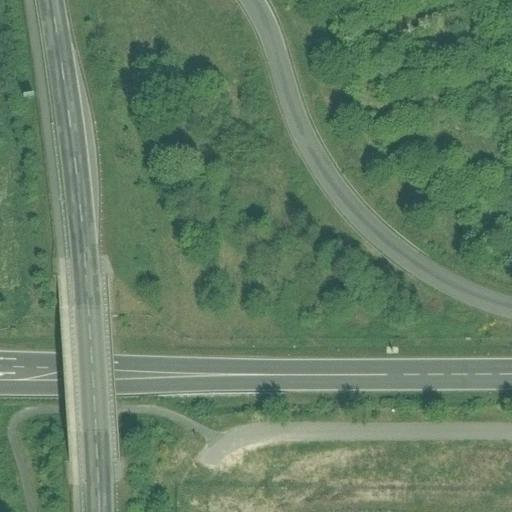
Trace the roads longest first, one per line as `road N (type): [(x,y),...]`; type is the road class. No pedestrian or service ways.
road 1 (tertiary): [(101,511),(77,174),(52,0)]
road 2 (primary): [(511,377),(0,376)]
road 3 (unclassified): [(248,0),(313,156),(345,205),(406,261),(478,299),(511,307)]
road 4 (track): [(511,434),(253,436),(212,458)]
